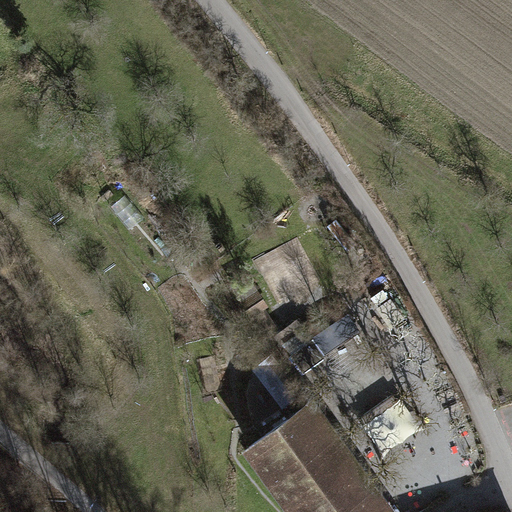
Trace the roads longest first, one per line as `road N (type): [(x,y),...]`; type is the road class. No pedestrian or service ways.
road 1 (residential): [(210,0),(395,250),(511,479)]
road 2 (track): [(95,511),(0,431)]
